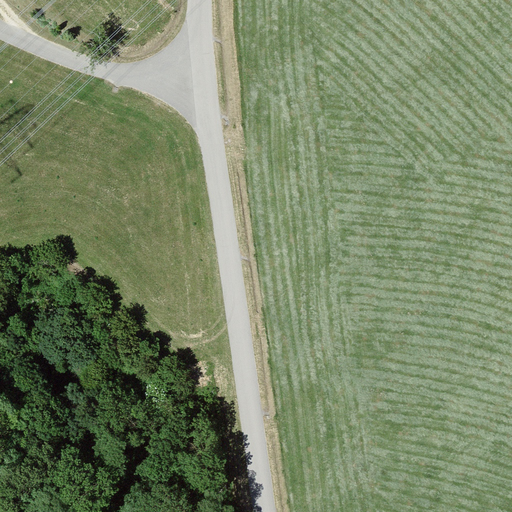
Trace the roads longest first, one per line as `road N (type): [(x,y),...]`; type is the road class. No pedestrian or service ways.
road 1 (residential): [(257,511),(199,110),(193,0)]
road 2 (track): [(0,45),(24,60),(199,110)]
